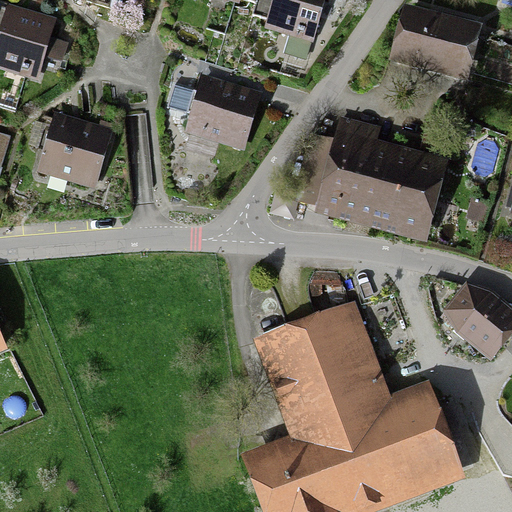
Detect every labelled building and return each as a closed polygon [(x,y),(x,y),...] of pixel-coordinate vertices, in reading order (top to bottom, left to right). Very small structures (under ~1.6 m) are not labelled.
[(267,0),(202,0),(202,3),(241,14),(245,0),(265,0),(267,1),(267,0)] [(279,0),(269,36),(315,49),(328,0),(279,0)] [(0,49),(0,75),(41,87),(58,25),(10,12),(0,49)] [(398,62),(462,78),(473,35),(409,19),(398,62)] [(174,81),(168,112),(186,116),(192,84),(174,81)] [(265,99),(206,82),(189,140),(248,157),(265,99)] [(57,122),(40,180),(98,196),(114,138),(57,122)] [(314,221),(427,250),(447,169),(335,140),(314,221)] [(492,203),(475,199),(469,219),(487,223),(492,203)] [(459,342),(493,367),(511,344),(511,316),(492,300),(468,294),(448,319),(459,342)] [(264,340),(302,454),(393,423),(354,310),(264,340)] [(433,410),(393,423),(302,454),(262,467),(276,511),(324,511),(453,469),(433,410)]
